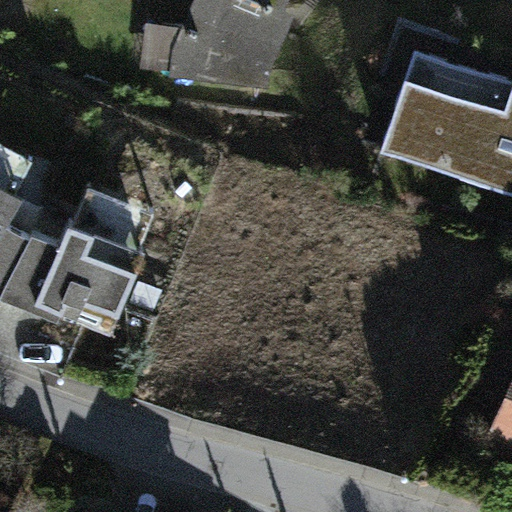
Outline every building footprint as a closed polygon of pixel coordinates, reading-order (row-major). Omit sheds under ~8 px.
[(301,0),(161,0),(137,64),(260,110),(301,0)] [(511,118),(511,44),(411,2),(360,123),(488,176),(511,118)] [(69,169),(0,128),(0,265),(10,272),(69,169)] [(98,163),(37,287),(134,335),(195,211),(98,163)] [(511,366),(485,440),(511,450),(511,366)]
